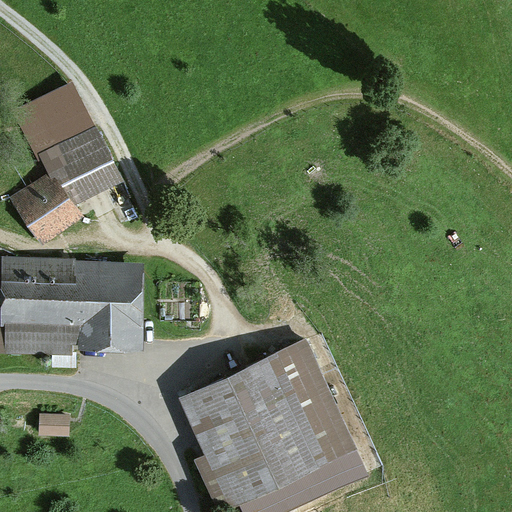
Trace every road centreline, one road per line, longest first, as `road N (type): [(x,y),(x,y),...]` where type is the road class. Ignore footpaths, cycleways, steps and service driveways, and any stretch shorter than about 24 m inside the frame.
road 1 (track): [(0,7),(78,76),(154,225),(217,293),(218,334),(123,406)]
road 2 (track): [(0,381),(78,386),(123,406),(165,448),(191,511)]
road 3 (track): [(0,236),(37,248),(88,241),(172,248)]
